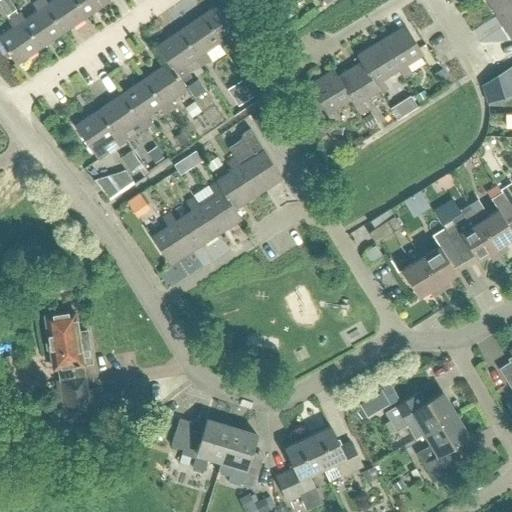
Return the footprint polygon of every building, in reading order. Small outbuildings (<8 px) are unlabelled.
[(17,9),(10,0),(0,0),(0,5),(7,15),(17,9)] [(66,30),(48,3),(46,0),(36,0),(33,3),(37,9),(24,18),(43,46),(66,30)] [(66,30),(85,18),(90,14),(80,0),(51,0),(48,3),(66,30)] [(80,0),(90,14),(110,0),(109,0),(80,0)] [(228,0),(223,0),(202,15),(200,16),(218,43),(223,50),(234,42),(229,36),(245,25),(228,0)] [(271,0),(263,5),(275,25),(289,17),(278,0),(271,0)] [(511,0),(486,0),(496,16),(511,6),(511,0)] [(511,6),(496,16),(511,40),(511,39),(511,6)] [(0,40),(16,64),(38,49),(43,46),(24,18),(20,11),(9,19),(14,26),(0,35),(0,40)] [(200,16),(176,32),(195,59),(199,66),(210,58),(206,52),(218,43),(200,16)] [(404,25),(380,41),(398,70),(404,79),(411,74),(406,65),(422,55),(404,25)] [(156,46),(167,62),(186,89),(187,88),(180,79),(189,73),(185,66),(195,59),(176,32),(156,46)] [(274,61),(263,38),(251,43),(261,66),(274,61)] [(356,56),(360,62),(378,92),(379,92),(380,94),(388,89),(382,80),(398,70),(380,41),(356,56)] [(186,89),(167,62),(141,80),(159,107),(164,114),(175,106),(171,99),(186,89)] [(360,62),(337,77),(336,77),(350,100),(360,116),(368,111),(362,102),(378,92),(360,62)] [(511,67),(511,65),(487,81),(489,88),(511,81),(511,67)] [(337,77),(333,70),(307,86),(331,124),(340,119),(334,110),(350,100),(336,77),(337,77)] [(198,78),(187,86),(194,97),(205,89),(198,78)] [(141,80),(118,95),(137,123),(141,129),(152,122),(147,115),(159,107),(141,80)] [(227,90),(238,106),(253,96),(242,80),(227,90)] [(511,81),(489,88),(492,99),(511,93),(511,81)] [(95,111),(113,139),(118,145),(129,138),(124,131),(137,123),(118,95),(95,111)] [(269,110),(285,132),(300,121),(284,98),(269,110)] [(327,119),(313,98),(302,106),(315,127),(327,119)] [(265,108),(251,117),(266,141),(280,132),(265,108)] [(95,111),(74,125),(98,159),(108,152),(104,145),(113,139),(95,111)] [(240,139),(227,147),(233,157),(235,156),(241,165),(259,194),(282,179),(249,128),(241,133),(240,139)] [(211,164),(221,159),(214,144),(204,149),(211,164)] [(121,157),(129,171),(140,164),(131,150),(121,157)] [(216,181),(216,182),(217,181),(235,209),(259,194),(241,165),(235,156),(233,157),(227,161),(232,170),(216,181)] [(197,186),(187,173),(173,184),(184,197),(197,186)] [(215,195),(200,205),(199,205),(218,235),(242,220),(235,209),(217,181),(216,182),(210,186),(215,195)] [(138,192),(125,201),(134,214),(147,205),(138,192)] [(477,198),(467,204),(499,255),(504,252),(502,249),(504,245),(511,239),(511,234),(506,225),(511,221),(511,210),(506,201),(501,193),(490,200),(496,210),(488,216),(477,198)] [(152,205),(158,216),(178,205),(173,194),(152,205)] [(192,210),(176,220),(175,221),(194,250),(218,235),(199,205),(200,205),(194,196),(186,201),(192,210)] [(464,263),(474,257),(477,262),(487,256),(492,257),(493,259),(499,255),(467,204),(460,209),(471,227),(460,234),(453,223),(443,229),(448,237),(464,263)] [(162,217),(167,225),(151,236),(170,266),(194,250),(175,221),(176,220),(170,211),(162,217)] [(371,221),(376,228),(393,217),(389,211),(371,221)] [(393,217),(376,228),(368,233),(375,244),(401,228),(394,217),(393,217)] [(436,244),(448,237),(443,229),(431,236),(436,244)] [(423,244),(415,249),(441,292),(446,289),(445,287),(446,281),(456,275),(437,247),(428,253),(423,244)] [(408,254),(414,263),(401,271),(419,298),(428,292),(434,293),(435,296),(441,292),(415,249),(408,254)] [(61,382),(56,383),(58,395),(54,395),(58,423),(102,419),(97,389),(87,390),(83,364),(93,362),(88,330),(78,332),(75,312),(46,317),(54,369),(59,368),(61,382)] [(511,345),(508,348),(511,353),(511,359),(498,368),(511,389),(511,345)] [(402,416),(415,438),(425,432),(456,414),(443,392),(427,401),(421,390),(390,408),(397,419),(402,416)] [(432,444),(416,452),(429,474),(460,456),(453,445),(469,436),(456,414),(425,432),(432,444)] [(209,458),(221,462),(232,427),(207,419),(199,445),(187,441),(192,422),(181,418),(172,445),(184,449),(183,454),(196,458),(193,467),(205,471),(209,458)] [(330,425),(309,436),(323,469),(337,463),(342,475),(363,465),(350,440),(340,445),(330,425)] [(229,482),(241,486),(254,490),(262,463),(250,459),(257,435),(232,427),(221,462),(234,466),(229,482)] [(484,432),(463,442),(470,457),(492,447),(484,432)] [(316,488),(315,488),(310,475),(323,469),(309,436),(285,447),(294,466),(276,475),(288,501),(300,495),(306,510),(323,502),(316,488)] [(244,511),(263,511),(270,509),(264,497),(250,504),(245,494),(238,498),(244,511)]
